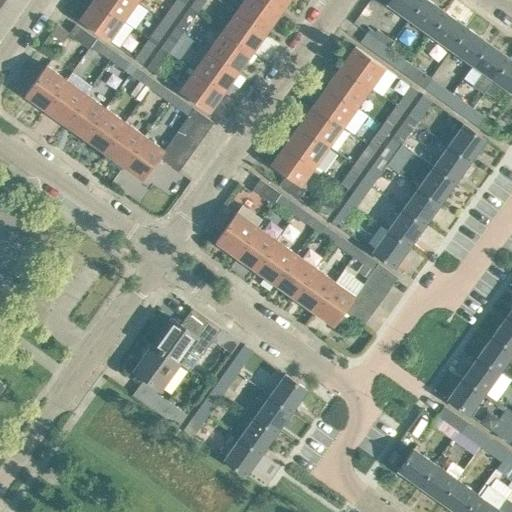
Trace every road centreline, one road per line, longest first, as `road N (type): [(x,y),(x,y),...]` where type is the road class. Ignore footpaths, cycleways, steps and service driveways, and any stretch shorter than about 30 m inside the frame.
road 1 (residential): [(161,255),(341,0)]
road 2 (residential): [(0,484),(161,255)]
road 3 (residential): [(356,392),(427,292),(453,292),(511,212)]
road 4 (residential): [(356,392),(161,255)]
road 5 (residential): [(161,255),(0,141)]
road 6 (residential): [(384,511),(338,469),(361,423),(356,392)]
